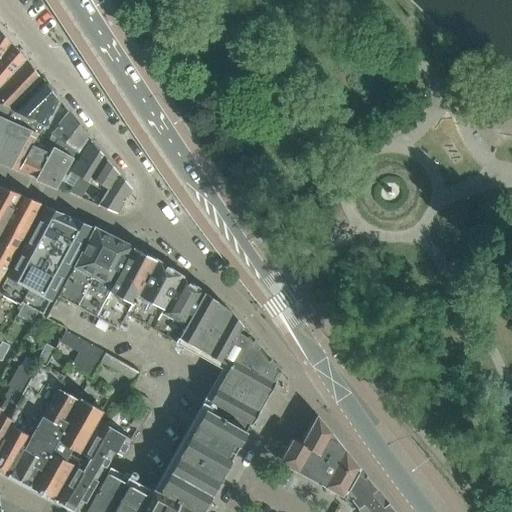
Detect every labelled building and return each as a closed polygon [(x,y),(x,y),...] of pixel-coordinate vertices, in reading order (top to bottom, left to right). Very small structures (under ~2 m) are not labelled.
[(0,31),(0,59),(11,44),(0,31)] [(11,44),(0,59),(0,84),(25,59),(11,44)] [(0,103),(11,109),(41,80),(25,59),(0,84),(0,103)] [(41,80),(11,109),(45,126),(57,101),(58,101),(41,80)] [(52,135),(76,152),(87,137),(69,114),(52,135)] [(0,134),(0,163),(18,171),(31,146),(38,134),(7,120),(0,134)] [(105,157),(91,140),(71,172),(79,177),(69,193),(80,198),(91,179),(105,157)] [(18,171),(35,178),(49,154),(31,146),(18,171)] [(49,154),(35,178),(57,187),(73,158),(53,147),(49,154)] [(117,171),(105,157),(91,179),(99,184),(96,188),(104,193),(117,171)] [(117,171),(104,193),(97,205),(116,213),(132,189),(117,171)] [(0,232),(20,195),(0,186),(0,232)] [(0,277),(40,203),(20,195),(0,232),(0,277)] [(45,205),(2,283),(45,307),(90,226),(45,205)] [(133,246),(94,228),(58,296),(94,316),(133,246)] [(133,246),(94,316),(118,329),(122,321),(156,261),(133,246)] [(156,261),(122,321),(149,336),(182,276),(156,261)] [(182,276),(149,336),(172,348),(178,338),(203,291),(182,276)] [(229,365),(221,379),(263,402),(280,372),(281,371),(230,311),(220,304),(203,291),(178,338),(197,348),(229,365)] [(263,402),(221,379),(214,391),(256,414),(263,402)] [(107,411),(56,384),(30,434),(8,475),(56,501),(100,420),(107,411)] [(201,511),(256,414),(214,391),(209,401),(218,406),(214,413),(205,408),(156,499),(108,472),(84,511),(201,511)] [(0,409),(2,405),(0,404),(0,441),(10,423),(13,418),(0,411),(0,409)] [(132,438),(100,420),(56,501),(76,511),(79,511),(108,464),(116,449),(122,453),(132,438)] [(30,434),(10,423),(0,441),(0,471),(8,475),(30,434)] [(344,493),(345,493),(360,468),(359,467),(324,423),(311,424),(300,443),(291,438),(283,454),(287,467),(341,496),(342,497),(344,493)] [(395,511),(360,468),(345,493),(360,511),(395,511)]
